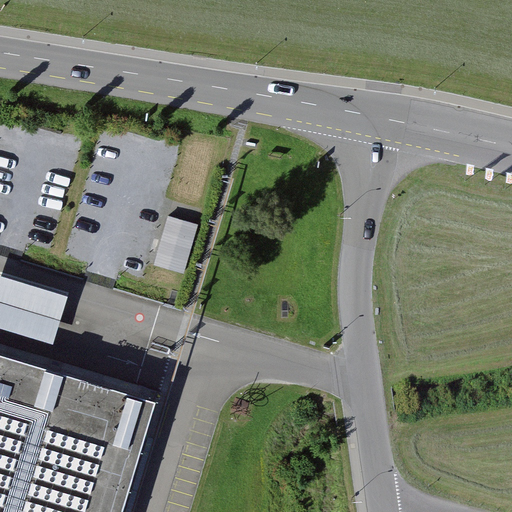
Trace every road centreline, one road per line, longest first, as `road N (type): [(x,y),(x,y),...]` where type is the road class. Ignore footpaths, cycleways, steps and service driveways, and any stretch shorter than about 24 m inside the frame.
road 1 (unclassified): [(383,511),(358,275),(375,117)]
road 2 (primary): [(0,52),(375,117)]
road 3 (primary): [(375,117),(511,147)]
